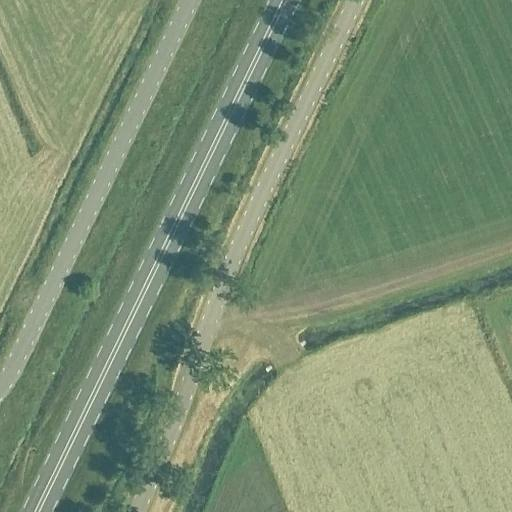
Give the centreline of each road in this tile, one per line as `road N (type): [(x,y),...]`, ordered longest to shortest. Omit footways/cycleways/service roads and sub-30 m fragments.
road 1 (primary): [(38,511),(285,0)]
road 2 (unclassified): [(132,511),(173,424),(225,265),(353,0)]
road 3 (unclassified): [(189,0),(0,385)]
